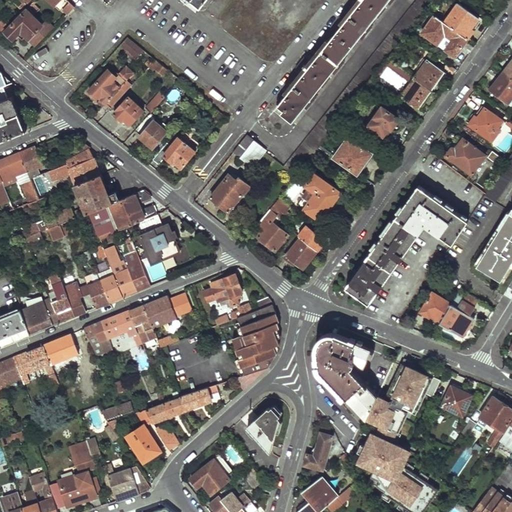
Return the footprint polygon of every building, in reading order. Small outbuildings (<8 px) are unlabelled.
[(75,6),(69,0),(66,0),(64,3),(71,10),(75,6)] [(415,0),(283,165),(296,175),(314,154),(321,146),(336,127),(341,119),(408,35),(434,0),(415,0)] [(361,0),(356,0),(341,20),(343,23),(361,1),(361,0)] [(361,0),(361,1),(377,15),(382,8),(373,1),(373,0),(361,0)] [(373,0),(373,1),(382,8),(385,5),(388,0),(373,0)] [(331,39),(314,60),(321,66),(316,72),(326,79),(329,74),(334,69),(345,56),(362,34),(373,20),(377,15),(361,1),(343,23),(331,39)] [(458,2),(444,22),(468,38),(474,29),(471,27),(478,16),(458,2)] [(388,7),(385,5),(382,8),(377,15),(380,17),(388,7)] [(44,25),(27,9),(5,31),(14,40),(17,36),(21,32),(25,35),(30,40),(44,25)] [(444,22),(435,15),(423,32),(455,55),(468,38),(444,22)] [(0,32),(8,24),(2,19),(0,20),(0,32)] [(376,23),(373,20),(362,34),(365,37),(376,23)] [(47,21),(44,25),(30,40),(36,45),(53,27),(47,21)] [(145,50),(129,36),(122,44),(138,57),(145,50)] [(314,60),(331,39),(328,36),(311,58),(302,69),(285,91),(287,93),(305,72),(314,60)] [(161,54),(157,59),(161,63),(169,69),(227,117),(231,111),(161,54)] [(311,58),(306,54),(297,65),(302,69),(311,58)] [(348,58),(345,56),(334,69),(337,71),(348,58)] [(428,58),(414,77),(432,89),(445,71),(428,58)] [(321,66),(314,60),(305,72),(321,85),(326,79),(316,72),(321,66)] [(169,69),(161,63),(157,68),(165,74),(169,69)] [(118,76),(110,68),(90,89),(98,96),(99,94),(113,107),(133,84),(121,73),(118,76)] [(0,87),(14,82),(0,70),(0,87)] [(448,73),(445,71),(432,89),(435,91),(448,73)] [(287,93),(279,104),(283,108),(281,111),(293,120),(306,104),(317,90),(321,85),(305,72),(287,93)] [(511,77),(505,72),(501,77),(491,90),(509,103),(511,98),(511,77)] [(332,77),(329,74),(326,79),(321,85),(324,87),(332,77)] [(491,90),(501,77),(497,75),(488,87),(491,90)] [(432,89),(414,77),(401,95),(419,107),(432,89)] [(0,101),(12,97),(9,87),(0,90),(0,101)] [(167,94),(161,89),(146,107),(151,112),(167,94)] [(172,89),(167,98),(176,102),(180,93),(172,89)] [(422,109),(435,91),(432,89),(419,107),(422,109)] [(320,93),(317,90),(306,104),(309,106),(320,93)] [(144,110),(129,96),(115,112),(123,119),(125,118),(131,124),(144,110)] [(26,130),(12,97),(0,101),(0,141),(26,131),(26,130)] [(503,120),(482,105),(469,123),(493,139),(501,129),(498,128),(503,120)] [(400,119),(382,106),(369,125),(386,137),(392,129),(396,129),(398,129),(400,128),(402,125),(402,123),(400,119)] [(154,119),(149,114),(135,129),(141,134),(140,135),(154,147),(169,130),(155,118),(154,119)] [(351,127),(341,119),(336,127),(346,134),(351,127)] [(266,148),(247,133),(233,150),(253,166),(266,150),(265,150),(266,148)] [(373,152),(350,135),(334,156),(358,173),(371,156),(373,152)] [(486,155),(461,136),(447,154),(472,174),(486,155)] [(174,147),(168,142),(154,159),(160,164),(168,154),(183,167),(197,150),(182,138),(174,147)] [(91,147),(83,141),(72,146),(76,154),(89,148),(91,147)] [(42,163),(36,146),(20,152),(27,169),(42,163)] [(330,153),(321,146),(314,154),(324,161),(330,153)] [(100,174),(89,148),(76,154),(65,160),(66,163),(30,178),(31,180),(38,199),(44,196),(39,182),(46,179),(47,182),(67,174),(66,169),(69,168),(75,184),(100,174)] [(27,169),(20,152),(0,160),(0,174),(2,180),(5,186),(8,184),(7,181),(28,172),(27,169)] [(511,153),(499,172),(510,179),(511,176),(511,153)] [(373,158),(371,156),(358,173),(361,175),(373,158)] [(7,181),(8,184),(19,180),(21,184),(31,180),(30,178),(28,172),(7,181)] [(237,179),(230,172),(212,196),(230,210),(245,190),(246,191),(251,184),(240,176),(237,179)] [(510,179),(499,172),(485,193),(485,194),(495,201),(510,179)] [(340,192),(314,173),(306,184),(316,193),(305,209),(321,220),(328,210),(333,202),(340,192)] [(108,194),(100,174),(75,184),(88,212),(89,211),(120,199),(116,190),(108,194)] [(38,199),(31,180),(21,184),(29,203),(38,199)] [(468,219),(418,185),(347,287),(351,290),(369,302),(425,224),(452,243),(468,219)] [(153,197),(144,189),(120,199),(89,211),(99,234),(107,231),(111,229),(112,233),(138,221),(157,213),(154,205),(141,210),(138,202),(153,197)] [(54,199),(52,193),(44,196),(38,199),(29,203),(28,203),(30,209),(54,199)] [(292,205),(279,195),(272,203),(285,214),(292,205)] [(11,202),(0,206),(0,214),(14,209),(11,202)] [(285,214),(272,203),(254,225),(262,231),(258,236),(275,250),(288,234),(271,222),(276,216),(280,219),(285,214)] [(76,217),(72,206),(61,211),(61,213),(45,220),(47,223),(38,227),(37,222),(30,224),(34,233),(41,230),(69,219),(76,217)] [(510,211),(508,210),(476,262),(479,264),(511,211),(510,211)] [(511,211),(479,264),(502,278),(511,261),(511,256),(510,255),(511,252),(511,211)] [(157,213),(138,221),(143,233),(141,234),(153,262),(180,251),(175,238),(178,237),(176,230),(173,231),(169,223),(162,225),(157,213)] [(69,219),(41,230),(44,238),(52,235),(54,239),(73,231),(69,219)] [(306,225),(298,235),(301,237),(317,251),(325,241),(306,225)] [(44,238),(41,230),(34,233),(26,236),(29,243),(44,238)] [(151,285),(131,237),(126,239),(131,251),(126,253),(131,267),(129,268),(138,291),(151,285)] [(317,251),(301,237),(286,256),(302,269),(317,251)] [(105,249),(103,244),(96,247),(100,258),(107,255),(105,249)] [(121,264),(113,245),(105,249),(107,255),(113,267),(115,274),(124,296),(138,291),(129,268),(118,273),(116,266),(121,264)] [(506,280),(511,269),(511,261),(502,278),(506,280)] [(101,280),(115,274),(113,267),(98,274),(101,280)] [(59,276),(57,271),(52,273),(61,297),(53,300),(61,321),(75,316),(64,287),(61,279),(60,276),(59,276)] [(110,302),(101,280),(93,284),(88,273),(83,274),(85,279),(91,292),(98,307),(110,302)] [(242,291),(235,273),(211,283),(213,287),(204,291),(209,304),(219,300),(223,309),(239,303),(236,297),(241,295),(239,292),(242,291)] [(124,296),(115,274),(101,280),(110,302),(124,296)] [(75,283),(72,275),(61,279),(64,287),(75,283)] [(91,292),(85,279),(75,283),(64,287),(75,316),(86,312),(79,296),(91,292)] [(187,292),(170,299),(169,294),(146,303),(154,327),(177,317),(177,315),(194,308),(187,292)] [(452,303),(433,292),(421,311),(440,323),(440,322),(451,304),(452,303)] [(274,303),(268,295),(256,300),(260,308),(274,303)] [(21,309),(32,333),(61,321),(53,300),(51,297),(44,301),(43,296),(28,301),(29,306),(21,309)] [(457,308),(451,304),(440,322),(463,336),(474,319),(469,316),(474,307),(463,300),(457,308)] [(154,327),(146,303),(131,309),(136,322),(143,319),(149,335),(156,332),(154,327)] [(253,311),(250,303),(239,307),(240,309),(233,312),(235,318),(237,317),(242,315),(253,311)] [(277,315),(274,303),(260,308),(253,311),(242,315),(237,317),(239,323),(244,335),(240,337),(236,338),(238,343),(234,344),(238,355),(241,353),(243,358),(239,359),(238,359),(240,367),(244,375),(268,367),(274,356),(276,352),(274,346),(270,347),(268,342),(276,339),(273,330),(271,324),(277,322),(279,321),(277,315)] [(32,333),(21,309),(0,317),(0,339),(2,345),(32,333)] [(136,322),(131,309),(103,321),(109,337),(127,329),(129,335),(134,333),(139,344),(143,342),(141,338),(136,322)] [(231,319),(229,314),(217,318),(220,324),(231,319)] [(103,321),(88,327),(97,355),(113,348),(109,337),(103,321)] [(277,322),(271,324),(273,330),(277,329),(279,328),(277,322)] [(244,335),(239,323),(235,325),(240,337),(244,335)] [(80,351),(73,333),(62,337),(69,356),(80,351)] [(368,364),(375,348),(341,335),(338,334),(334,334),(329,336),(326,339),(323,343),(320,348),(319,353),(319,357),(319,361),(322,367),(324,371),(368,418),(379,395),(374,390),(375,388),(354,365),(359,360),(368,364)] [(180,339),(178,335),(173,337),(172,335),(159,340),(161,347),(180,339)] [(154,357),(146,336),(141,338),(143,342),(148,359),(154,357)] [(69,356),(62,337),(44,344),(51,363),(69,356)] [(278,344),(276,339),(268,342),(270,347),(274,346),(276,345),(278,344)] [(58,382),(44,344),(14,356),(21,377),(23,382),(28,380),(25,372),(44,364),(52,384),(58,382)] [(21,377),(14,356),(0,362),(0,393),(8,390),(5,383),(21,377)] [(411,366),(414,361),(405,357),(403,362),(404,363),(403,365),(409,368),(410,366),(411,366)] [(411,366),(410,366),(409,368),(403,365),(389,393),(387,399),(379,395),(368,418),(382,424),(377,434),(376,433),(369,446),(367,445),(359,461),(375,469),(371,476),(380,480),(378,485),(385,491),(384,492),(412,511),(424,511),(440,490),(404,465),(406,462),(402,459),(407,448),(393,441),(389,440),(390,437),(394,438),(397,431),(400,432),(412,406),(419,410),(427,392),(434,377),(426,373),(411,366)] [(244,389),(268,367),(244,375),(239,376),(233,378),(244,389)] [(426,373),(434,377),(434,376),(436,372),(428,368),(426,373)] [(427,394),(433,397),(441,380),(434,376),(434,377),(427,392),(427,393),(427,394)] [(218,393),(215,384),(178,395),(186,409),(209,401),(207,397),(217,394),(218,393)] [(472,395),(452,385),(442,405),(463,414),(472,395)] [(389,393),(381,389),(379,395),(387,399),(389,393)] [(186,409),(178,395),(161,403),(162,404),(145,410),(152,421),(154,424),(175,415),(187,410),(186,409)] [(511,416),(511,407),(494,396),(481,416),(496,427),(478,453),(484,457),(511,416)] [(133,404),(104,414),(108,421),(135,410),(133,404)] [(281,412),(274,405),(270,409),(269,407),(247,427),(270,452),(278,427),(282,416),(280,413),(281,412)] [(145,410),(144,408),(136,410),(144,423),(145,425),(152,421),(145,410)] [(477,422),(471,418),(461,431),(467,436),(477,422)] [(123,431),(116,419),(109,422),(118,435),(123,431)] [(145,425),(144,423),(126,436),(142,462),(144,460),(160,450),(145,425)] [(167,429),(160,433),(169,449),(178,443),(169,429),(167,429)] [(7,441),(23,438),(21,431),(5,434),(7,441)] [(315,456),(307,453),(307,455),(304,464),(324,470),(333,436),(322,433),(315,456)] [(96,439),(86,443),(88,449),(91,458),(102,455),(96,439)] [(72,454),(75,464),(76,464),(84,461),(91,458),(88,449),(72,454)] [(252,466),(247,459),(243,463),(248,469),(252,466)] [(229,479),(214,460),(190,478),(198,488),(204,482),(212,492),(229,479)] [(84,461),(76,464),(79,473),(87,470),(84,461)] [(135,478),(131,467),(115,473),(112,463),(104,466),(103,469),(109,487),(113,485),(118,500),(147,490),(151,486),(144,475),(135,478)] [(263,479),(252,466),(248,469),(244,472),(256,486),(263,479)] [(96,496),(87,470),(79,473),(57,480),(66,506),(96,496)] [(57,511),(44,472),(29,478),(29,479),(33,491),(43,487),(46,499),(37,502),(40,511),(57,511)] [(339,495),(323,475),(303,489),(311,499),(296,511),(318,511),(320,511),(328,504),(336,497),(339,495)] [(33,491),(29,479),(23,481),(29,498),(35,496),(33,491)] [(353,483),(350,486),(355,491),(358,488),(353,483)] [(339,495),(336,497),(341,503),(355,491),(350,486),(339,495)] [(511,511),(511,502),(492,488),(473,511),(511,511)] [(232,511),(251,498),(244,490),(235,497),(232,492),(223,499),(220,495),(210,503),(214,508),(216,511),(232,511)] [(8,511),(24,511),(23,507),(18,493),(4,498),(8,511)] [(336,497),(328,504),(333,510),(341,503),(336,497)] [(249,511),(257,506),(251,498),(232,511),(249,511)] [(40,511),(37,502),(23,507),(24,511),(40,511)]
